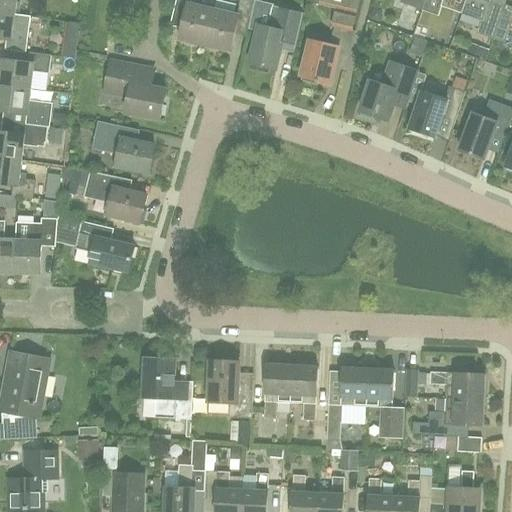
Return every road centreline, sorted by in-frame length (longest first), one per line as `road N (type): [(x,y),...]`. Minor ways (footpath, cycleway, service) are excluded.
road 1 (residential): [(511,331),(205,319),(180,309),(172,296)]
road 2 (residential): [(511,220),(332,144),(232,119)]
road 3 (residential): [(172,296),(170,266),(205,144),(232,119)]
road 4 (residential): [(35,309),(47,326),(128,329),(140,310)]
